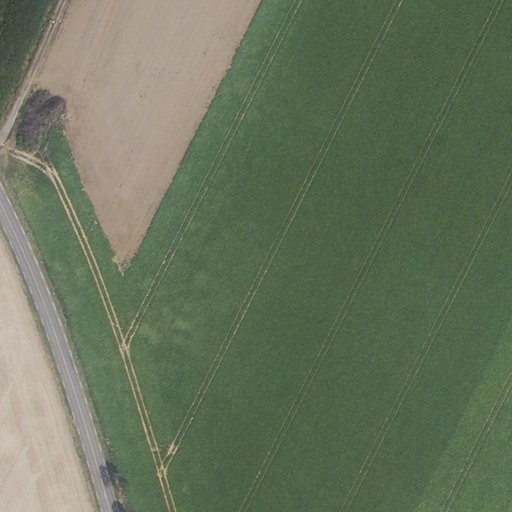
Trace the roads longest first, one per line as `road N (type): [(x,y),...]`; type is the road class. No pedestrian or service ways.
road 1 (primary): [(0,200),(63,354),(110,511)]
road 2 (track): [(0,141),(61,0)]
